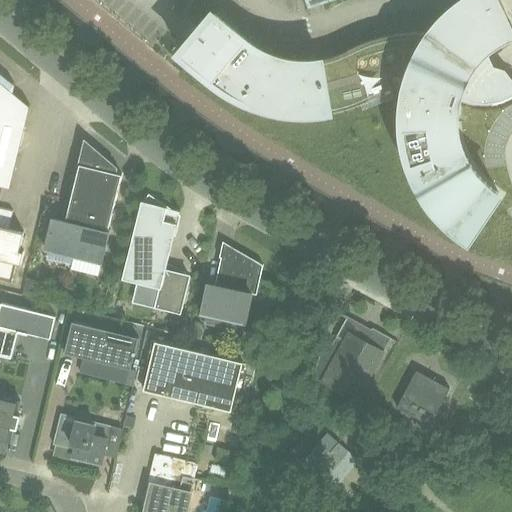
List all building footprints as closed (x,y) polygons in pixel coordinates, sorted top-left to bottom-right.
[(434,27),(429,33),(400,33),(394,34),(389,35),(384,36),(377,38),(368,41),(363,43),(358,45),(353,47),(349,49),(342,53),(335,55),(330,57),(327,58),(323,58),(319,59),(315,59),(307,60),(303,59),(297,59),(289,58),(284,57),(280,56),(275,54),(271,53),(267,51),(262,49),(254,44),(247,38),(218,14),(205,29),(190,24),(186,36),(194,38),(195,41),(184,55),(212,80),(238,97),(245,100),(253,103),(260,106),(268,108),(275,110),(283,112),(291,113),(299,113),(306,114),(314,113),(322,112),(330,111),(336,110),(342,109),(348,107),(354,105),(359,104),(364,101),(380,94),(385,92),(388,91),(393,89),(397,88),(401,87),(406,87),(404,97),(404,102),(403,109),(403,117),(404,128),(406,141),(407,147),(408,151),(409,156),(411,162),(413,168),(415,172),(417,178),(420,183),(422,187),(426,194),(428,198),(432,203),(440,212),(447,219),(454,226),(462,232),(469,237),(499,193),(494,189),(488,184),(483,180),(481,177),(478,174),(474,168),(470,163),(467,158),(466,155),(464,151),(462,145),(461,142),(460,138),(458,127),(457,116),(457,111),(457,106),(459,96),(461,97),(466,99),(472,101),(479,102),(486,103),(492,102),(497,101),(502,100),(508,97),(511,94),(511,76),(506,69),(495,65),(490,55),(483,51),(487,48),(491,45),(496,40),(499,38),(503,36),(507,34),(511,32),(498,5),(495,0),(460,0),(457,3),(453,7),(448,10),(443,16),(438,21),(434,27)] [(305,0),(309,9),(334,0),(305,0)] [(0,185),(11,188),(30,106),(28,104),(27,108),(11,104),(16,85),(0,71),(0,185)] [(53,217),(51,226),(46,248),(102,262),(110,231),(108,231),(122,174),(114,172),(115,169),(89,146),(84,165),(80,164),(67,217),(67,216),(66,220),(53,217)] [(174,223),(176,213),(150,195),(145,201),(142,201),(123,279),(139,283),(135,300),(181,311),(189,275),(166,270),(177,224),(174,223)] [(0,277),(13,281),(17,262),(22,264),(25,251),(20,250),(24,232),(9,228),(14,211),(0,207),(0,277)] [(252,293),(257,294),(264,265),(253,259),(251,262),(230,246),(223,252),(216,285),(252,293)] [(19,291),(19,294),(22,294),(22,295),(23,295),(31,297),(34,285),(35,280),(27,278),(23,277),(20,290),(19,291)] [(246,322),(252,293),(216,285),(208,283),(200,320),(226,325),(228,318),(246,322)] [(0,355),(12,358),(18,332),(28,335),(28,333),(50,339),(56,316),(2,302),(0,308),(0,355)] [(357,401),(384,351),(391,338),(373,328),(372,329),(348,316),(338,336),(345,340),(341,347),(324,341),(314,377),(357,401)] [(73,321),(65,352),(83,357),(80,371),(98,375),(102,361),(132,369),(139,337),(73,321)] [(201,327),(192,325),(189,337),(202,340),(204,331),(201,327)] [(144,389),(232,410),(243,362),(156,341),(144,389)] [(418,371),(398,408),(418,419),(415,425),(425,430),(429,424),(430,425),(450,388),(418,371)] [(0,437),(11,441),(14,428),(18,429),(21,414),(18,414),(21,401),(0,395),(0,437)] [(53,444),(74,449),(73,456),(102,463),(112,425),(61,413),(53,444)] [(318,445),(303,462),(321,478),(346,449),(336,440),(326,452),(318,445)] [(213,466),(211,475),(231,480),(233,471),(213,466)] [(156,469),(152,483),(145,511),(186,511),(192,491),(196,492),(200,479),(156,469)]
